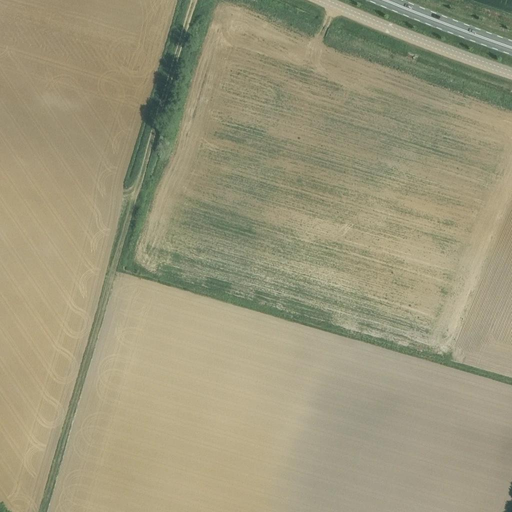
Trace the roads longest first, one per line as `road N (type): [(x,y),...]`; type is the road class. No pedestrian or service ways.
road 1 (track): [(44,494),(194,0)]
road 2 (tertiary): [(322,0),(511,70)]
road 3 (primary): [(511,46),(385,0)]
